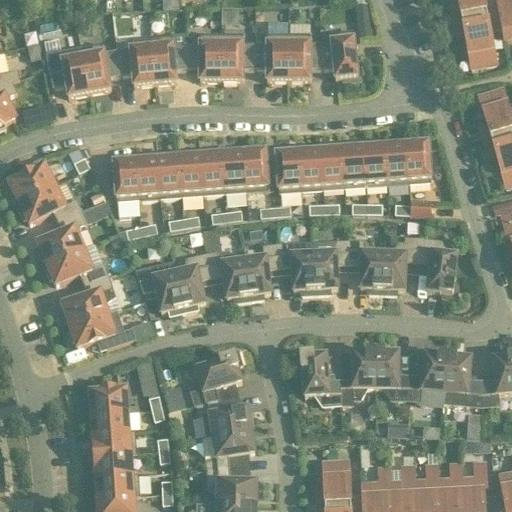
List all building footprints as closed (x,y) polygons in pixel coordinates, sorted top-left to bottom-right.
[(164,0),(164,10),(176,11),(176,0),(164,0)] [(456,0),(462,27),(499,20),(496,7),(484,10),(482,0),(456,0)] [(501,32),(503,43),(511,41),(511,0),(494,0),(496,7),(499,20),(501,32)] [(489,35),(501,32),(499,20),(462,27),(471,74),(496,69),(489,35)] [(356,23),(358,42),(371,41),(370,22),(356,23)] [(330,38),(331,48),(321,49),(322,75),(334,74),(335,85),(343,85),(344,87),(360,85),(358,69),(356,69),(352,36),(330,38)] [(199,49),(186,49),(187,75),(200,75),(200,87),(221,87),(221,39),(199,39),(199,49)] [(243,39),(221,39),(221,87),(243,87),(243,75),(255,75),(255,49),(243,49),(243,39)] [(267,49),(255,49),(255,75),(267,75),(267,87),(288,87),(288,39),(267,39),(267,49)] [(310,39),(288,39),(288,87),(310,87),(310,75),(322,75),(321,49),(310,49),(310,39)] [(172,41),(150,43),(155,90),(176,88),(175,76),(187,75),(186,49),(173,50),(172,41)] [(130,54),(116,56),(120,81),(132,80),(134,92),(155,90),(150,43),(129,45),(130,54)] [(102,48),(81,52),(89,99),(110,95),(108,84),(120,81),(116,56),(104,58),(102,48)] [(68,103),(89,99),(81,52),(45,59),(52,94),(66,91),(68,103)] [(0,92),(12,88),(20,85),(17,76),(10,77),(0,78),(0,92)] [(4,131),(15,126),(5,104),(17,98),(12,88),(0,92),(0,136),(6,134),(4,131)] [(492,148),(511,141),(511,126),(503,94),(478,102),(492,148)] [(511,141),(492,148),(505,194),(511,191),(511,141)] [(431,189),(428,149),(406,150),(409,190),(431,189)] [(409,190),(406,150),(384,152),(387,192),(409,190)] [(363,153),(366,193),(387,192),(384,152),(363,153)] [(91,160),(87,153),(81,157),(84,164),(91,160)] [(341,155),(344,195),(366,193),(363,153),(341,155)] [(320,156),(322,196),(344,195),(341,155),(320,156)] [(268,197),(265,156),(243,158),(246,198),(268,197)] [(298,158),(301,198),(322,196),(320,156),(298,158)] [(222,160),(225,200),(246,198),(243,158),(222,160)] [(276,159),(279,200),(301,198),(298,158),(276,159)] [(200,161),(203,202),(225,200),(222,160),(200,161)] [(179,163),(182,203),(203,202),(200,161),(179,163)] [(157,164),(160,205),(182,203),(179,163),(157,164)] [(90,174),(85,164),(74,170),(79,180),(90,174)] [(136,166),(139,206),(160,205),(157,164),(136,166)] [(113,168),(116,208),(139,206),(136,166),(113,168)] [(16,211),(55,192),(44,171),(37,175),(35,171),(26,176),(28,179),(9,189),(12,195),(9,196),(16,211)] [(26,224),(29,230),(40,225),(53,218),(56,225),(58,228),(82,217),(76,205),(64,211),(55,192),(16,211),(23,225),(26,224)] [(100,197),(92,201),(95,208),(103,204),(100,197)] [(106,207),(82,217),(87,229),(111,219),(106,207)] [(411,207),(410,211),(410,221),(410,223),(430,224),(431,207),(411,207)] [(352,220),(367,220),(367,211),(352,210),(352,220)] [(309,221),(324,221),(324,211),(309,211),(309,221)] [(339,211),(324,211),(324,221),(339,221),(339,211)] [(382,211),(367,211),(367,220),(382,220),(382,211)] [(395,221),(410,221),(410,211),(395,211),(395,221)] [(290,213),(275,214),(276,223),(291,222),(290,213)] [(261,224),(276,223),(275,214),(260,215),(261,224)] [(40,255),(37,256),(43,271),(83,254),(75,234),(87,229),(82,217),(58,228),(62,238),(38,248),(40,255)] [(241,217),(226,219),(227,229),(242,227),(241,217)] [(511,218),(501,221),(502,225),(505,237),(508,236),(511,251),(511,218)] [(213,230),(227,229),(226,219),(211,220),(213,230)] [(198,223),(183,225),(185,235),(199,232),(198,223)] [(170,237),(185,235),(183,225),(168,227),(170,237)] [(156,230),(141,233),(143,243),(157,240),(156,230)] [(128,246),(143,243),(141,233),(126,236),(128,246)] [(124,252),(119,241),(110,245),(115,255),(124,252)] [(454,285),(457,261),(446,259),(441,247),(420,245),(419,250),(418,270),(430,271),(427,298),(443,300),(442,304),(456,306),(458,290),(454,289),(454,285)] [(337,294),(336,272),(348,272),(348,247),(333,247),(333,259),(322,259),(313,260),(315,300),(329,300),(329,295),(337,294)] [(368,295),(368,299),(382,300),(383,260),(375,259),(363,259),(363,247),(348,247),(348,272),(361,272),(360,294),(368,295)] [(292,249),(277,249),(277,250),(280,276),(292,275),(293,297),(301,296),(301,301),(315,300),(313,260),(313,248),(292,249)] [(404,296),(405,269),(418,270),(419,250),(398,249),(392,260),(383,260),(382,300),(396,301),(396,296),(404,296)] [(271,299),(268,277),(280,276),(277,250),(263,252),(264,264),(244,266),(249,307),(263,305),(262,300),(271,299)] [(83,254),(43,271),(49,286),(53,285),(55,291),(79,281),(83,291),(107,282),(102,270),(91,274),(83,254)] [(235,304),(235,308),(249,307),(244,266),(235,268),(228,258),(207,261),(211,285),(223,283),(226,305),(235,304)] [(204,309),(199,287),(211,285),(207,261),(187,265),(183,277),(175,279),(184,319),(197,315),(196,310),(204,309)] [(169,317),(170,322),(184,319),(175,279),(153,284),(151,274),(135,277),(143,300),(156,297),(161,319),(169,317)] [(107,282),(83,291),(87,302),(62,310),(64,317),(61,318),(66,333),(106,320),(103,312),(115,303),(107,282)] [(106,320),(66,333),(71,348),(75,347),(77,354),(101,346),(105,356),(135,346),(131,335),(123,337),(116,316),(106,320)] [(352,358),(352,386),(340,387),(341,410),(353,410),(353,406),(359,406),(366,394),(375,394),(375,354),(361,354),(361,358),(352,358)] [(389,359),(389,354),(375,354),(375,394),(385,394),(385,395),(391,405),(409,405),(410,382),(398,381),(399,359),(389,359)] [(410,382),(409,405),(420,406),(420,410),(444,411),(444,409),(444,400),(448,358),(434,356),(434,361),(424,360),(422,382),(410,382)] [(190,394),(195,412),(218,406),(215,395),(241,387),(238,375),(237,372),(241,370),(237,357),(221,362),(222,366),(219,367),(219,368),(195,375),(199,386),(190,394)] [(322,412),(341,410),(340,387),(328,387),(326,360),(310,361),(309,357),(295,358),(297,375),(301,374),(302,378),(304,402),(315,402),(322,412)] [(462,364),(462,359),(448,358),(444,400),(444,409),(482,412),(482,387),(469,387),(471,364),(462,364)] [(493,365),(495,387),(482,387),(482,412),(501,410),(501,399),(511,398),(511,358),(502,359),(503,364),(493,365)] [(135,369),(139,383),(153,379),(149,365),(135,369)] [(91,420),(127,418),(125,396),(115,396),(114,393),(100,394),(101,397),(90,398),(91,420)] [(149,405),(152,416),(161,414),(158,403),(149,405)] [(175,403),(167,405),(170,416),(178,414),(175,403)] [(205,443),(213,442),(250,436),(247,414),(221,418),(218,406),(195,412),(197,422),(201,421),(205,443)] [(164,426),(161,414),(152,416),(155,428),(164,426)] [(127,418),(91,420),(93,441),(135,438),(135,437),(128,437),(127,418)] [(216,463),(204,465),(206,476),(229,474),(228,462),(254,458),(250,436),(213,442),(216,463)] [(90,450),(91,463),(130,460),(136,459),(135,438),(93,441),(93,449),(90,450)] [(157,446),(159,458),(168,457),(167,445),(157,446)] [(478,446),(478,458),(491,458),(491,447),(478,446)] [(350,502),(348,467),(338,467),(338,456),(328,456),(329,468),(322,468),(324,511),(362,511),(362,502),(350,502)] [(170,469),(168,457),(159,458),(160,470),(170,469)] [(132,480),(130,460),(91,463),(92,476),(95,475),(96,484),(138,481),(138,480),(132,480)] [(473,468),(474,484),(462,485),(458,485),(459,511),(484,511),(483,485),(486,485),(485,467),(473,468)] [(434,486),(435,511),(459,511),(458,485),(462,485),(461,469),(450,469),(450,485),(438,486),(434,486)] [(410,487),(411,511),(435,511),(434,486),(438,486),(437,470),(425,471),(426,487),(414,487),(410,487)] [(386,489),(387,511),(411,511),(410,487),(414,487),(413,471),(402,472),(403,488),(390,489),(386,489)] [(361,490),(362,502),(362,511),(387,511),(386,489),(390,489),(389,473),(378,473),(379,489),(361,490)] [(206,494),(218,497),(218,509),(255,510),(256,487),(230,487),(229,474),(206,476),(206,494)] [(511,511),(511,479),(499,481),(504,511),(511,511)] [(97,504),(139,501),(138,481),(96,484),(97,504)] [(162,488),(162,500),(172,500),(171,488),(162,488)] [(172,511),(172,500),(162,500),(162,511),(172,511)] [(139,502),(139,501),(97,504),(97,511),(133,511),(133,502),(139,502)]
